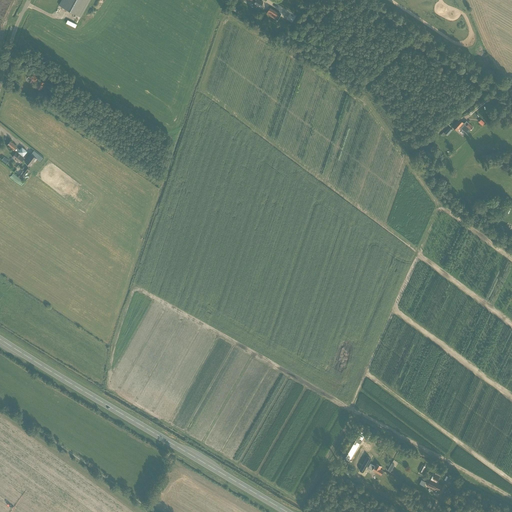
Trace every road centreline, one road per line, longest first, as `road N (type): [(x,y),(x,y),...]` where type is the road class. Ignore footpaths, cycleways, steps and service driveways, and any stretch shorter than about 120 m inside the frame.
road 1 (trunk): [(286,511),(0,339)]
road 2 (unclassified): [(511,93),(369,0)]
